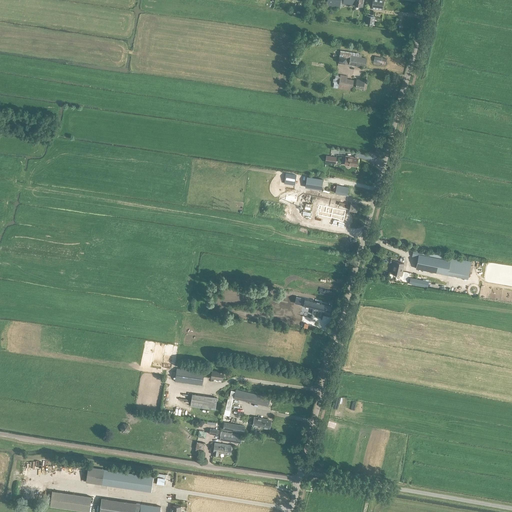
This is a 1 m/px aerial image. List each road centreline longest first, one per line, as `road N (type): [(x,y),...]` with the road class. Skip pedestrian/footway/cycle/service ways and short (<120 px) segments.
road 1 (tertiary): [(299,475),(427,0)]
road 2 (unclassified): [(0,434),(299,475)]
road 3 (unclassified): [(511,509),(299,475)]
road 4 (unknown): [(321,390),(235,379),(186,387)]
road 5 (unknown): [(370,238),(407,254),(418,270),(460,280),(479,271)]
